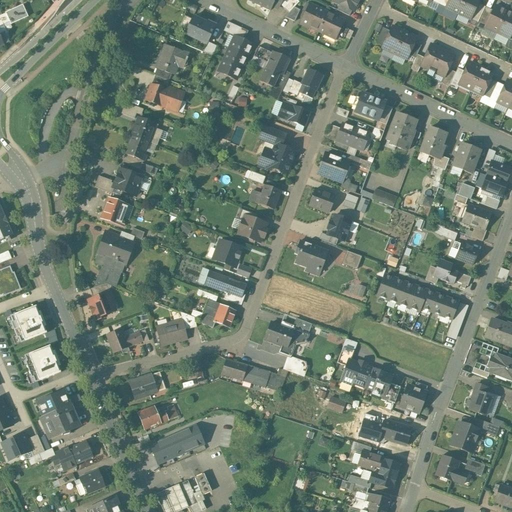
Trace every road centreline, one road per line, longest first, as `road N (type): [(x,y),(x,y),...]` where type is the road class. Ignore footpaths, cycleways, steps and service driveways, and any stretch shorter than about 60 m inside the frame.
road 1 (residential): [(91,379),(241,334),(344,65)]
road 2 (residential): [(21,177),(65,155),(110,26),(129,0)]
road 3 (residential): [(444,388),(511,210)]
road 4 (residential): [(344,65),(511,147)]
road 5 (tertiary): [(148,511),(91,379)]
road 6 (residential): [(218,6),(344,65)]
road 7 (secondary): [(0,92),(95,0)]
